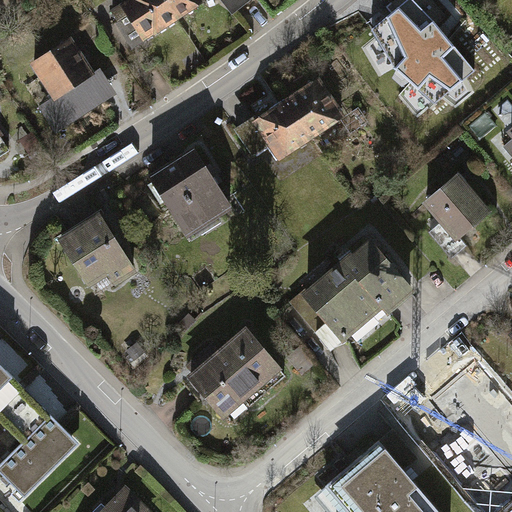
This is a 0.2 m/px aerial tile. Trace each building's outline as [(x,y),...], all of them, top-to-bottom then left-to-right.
[(135,23),(144,38),(153,33),(153,34),(178,18),(166,0),(129,0),(112,12),(119,22),(121,20),(126,29),(135,23)] [(166,0),(178,18),(202,2),(201,0),(166,0)] [(411,0),(410,0),(371,33),(396,72),(436,104),(475,73),(434,23),(411,0)] [(68,40),(34,62),(56,96),(50,100),(66,125),(106,99),(68,40)] [(341,115),(318,80),(283,103),(308,142),(341,121),(353,141),(369,131),(354,107),(341,115)] [(308,142),(283,103),(253,121),(250,116),(233,127),(254,160),(269,150),(277,162),(308,142)] [(193,149),(147,178),(185,237),(231,208),(193,149)] [(488,219),(456,178),(420,206),(437,227),(427,235),(449,264),(468,249),(461,240),(488,219)] [(100,215),(55,241),(82,289),(103,276),(109,285),(133,271),(100,215)] [(364,239),(297,295),(342,347),(379,315),(384,321),(413,296),(364,239)] [(283,380),(242,329),(182,383),(219,423),(243,404),(247,408),(283,380)] [(0,470),(25,496),(80,441),(0,361),(0,415),(25,440),(0,464),(0,470)] [(465,432),(494,404),(454,363),(425,390),(465,432)] [(437,511),(405,471),(419,460),(394,430),(326,484),(347,511),(345,511),(437,511)] [(107,509),(99,502),(90,511),(152,511),(125,488),(107,509)]
